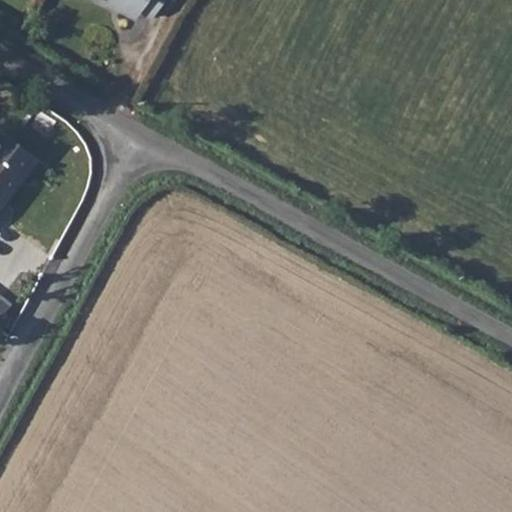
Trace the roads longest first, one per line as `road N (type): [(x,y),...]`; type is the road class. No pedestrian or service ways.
road 1 (unclassified): [(144,141),(511,342)]
road 2 (unclassified): [(0,404),(144,141)]
road 3 (unclassified): [(0,54),(144,141)]
